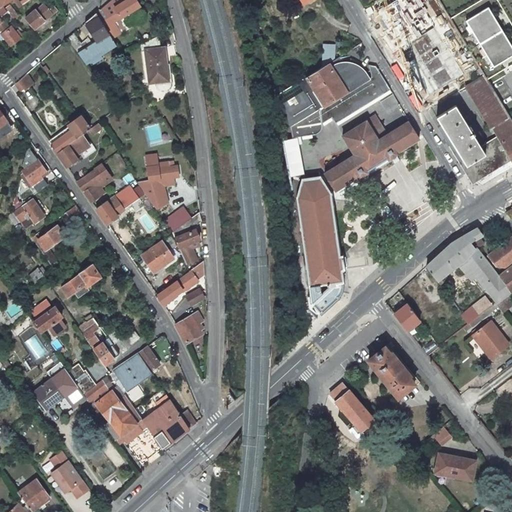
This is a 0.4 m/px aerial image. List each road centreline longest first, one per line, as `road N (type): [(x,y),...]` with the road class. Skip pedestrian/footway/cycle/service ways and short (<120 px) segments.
road 1 (residential): [(170,0),(208,221),(210,415)]
road 2 (residential): [(210,415),(169,330),(0,84)]
road 3 (residential): [(345,0),(473,209)]
road 4 (residential): [(370,297),(511,472)]
road 5 (unclassified): [(298,361),(317,390),(302,511)]
road 6 (primary): [(370,297),(473,209)]
road 7 (unknown): [(402,93),(324,138),(313,151),(314,168)]
